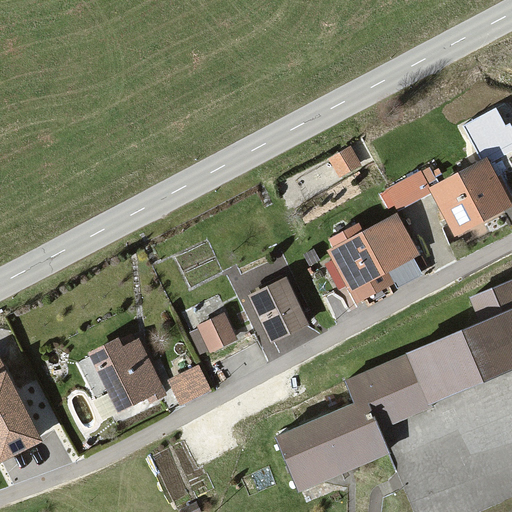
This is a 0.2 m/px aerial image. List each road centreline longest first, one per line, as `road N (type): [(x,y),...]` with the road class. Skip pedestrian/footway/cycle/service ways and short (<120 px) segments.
road 1 (tertiary): [(511,14),(0,287)]
road 2 (residential): [(0,499),(104,458),(511,242)]
